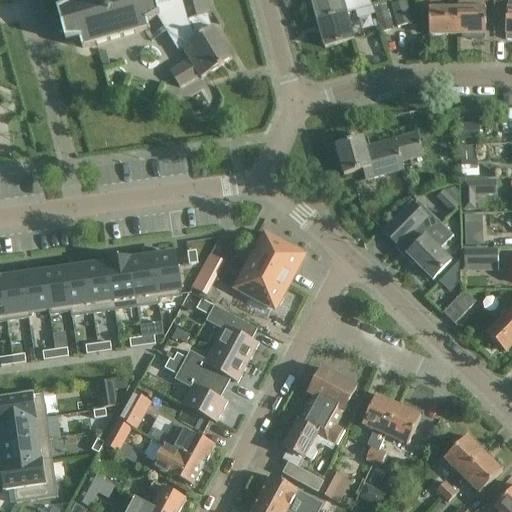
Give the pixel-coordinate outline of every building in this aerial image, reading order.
[(58,0),(61,9),(57,11),(66,43),(80,42),(82,49),(149,31),(147,23),(157,18),(185,10),(190,26),(208,21),(206,16),(208,16),(203,0),(58,0)] [(311,0),(317,23),(346,15),(371,8),(369,0),(311,0)] [(485,2),(497,2),(496,0),(483,0),(483,1),(458,0),(458,11),(457,11),(457,36),(485,36),(485,2)] [(505,36),(511,36),(511,0),(509,1),(509,0),(496,0),(497,2),(508,2),(507,10),(505,36)] [(405,2),(391,6),(398,29),(412,25),(405,2)] [(386,7),(374,11),(381,33),(393,30),(386,7)] [(185,10),(157,18),(177,50),(181,48),(190,62),(171,73),(180,89),(199,77),(201,79),(232,61),(212,29),(210,30),(208,21),(190,26),(185,10)] [(429,37),(457,36),(457,11),(429,11),(429,37)] [(346,15),(317,23),(325,49),(354,41),(346,15)] [(370,16),(358,19),(361,31),(373,28),(370,16)] [(378,36),(368,39),(370,46),(380,44),(378,36)] [(459,144),(479,144),(479,125),(459,126),(459,144)] [(335,147),(344,177),(363,172),(366,182),(404,171),(402,164),(424,157),(420,143),(412,145),(410,137),(366,149),(363,139),(335,147)] [(478,162),(461,162),(461,179),(479,179),(478,162)] [(496,181),(462,182),(463,213),(475,212),(475,198),(496,197),(496,181)] [(411,204),(383,232),(402,251),(399,254),(404,259),(407,256),(408,257),(426,239),(428,240),(436,232),(442,226),(417,202),(413,206),(411,204)] [(426,239),(408,257),(432,281),(446,267),(451,263),(439,251),(453,237),(442,226),(436,232),(428,240),(426,239)] [(303,258),(277,244),(265,237),(236,290),(275,311),(303,258)] [(203,249),(196,260),(202,264),(209,253),(203,249)] [(464,274),(498,274),(498,267),(498,254),(498,250),(464,250),(464,274)] [(176,254),(152,258),(158,302),(160,301),(180,298),(180,300),(183,300),(176,254)] [(209,255),(190,290),(206,299),(225,264),(209,255)] [(152,258),(131,261),(138,309),(161,306),(160,301),(158,302),(152,258)] [(107,265),(86,268),(93,316),(115,313),(108,261),(107,261),(107,265)] [(109,261),(108,261),(115,313),(138,309),(131,261),(109,264),(109,261)] [(86,268),(66,271),(72,314),(70,314),(71,317),(69,317),(69,319),(93,316),(86,268)] [(66,271),(44,274),(50,313),(48,313),(49,317),(70,314),(72,314),(66,271)] [(44,274),(23,277),(28,316),(29,315),(48,313),(50,313),(44,274)] [(23,277),(1,280),(7,323),(30,320),(29,315),(28,316),(23,277)] [(201,302),(196,311),(210,318),(208,323),(225,332),(216,347),(247,364),(253,352),(255,353),(259,345),(255,342),(254,344),(251,342),(257,332),(215,309),(201,302)] [(293,305),(286,318),(292,321),(299,307),(293,305)] [(507,314),(505,312),(499,318),(501,320),(487,335),(506,353),(511,346),(511,311),(511,312),(510,311),(507,314)] [(154,337),(141,339),(143,348),(155,346),(154,337)] [(141,339),(129,341),(130,350),(143,348),(141,339)] [(110,344),(98,345),(99,354),(112,353),(110,344)] [(98,345),(85,347),(86,356),(99,354),(98,345)] [(175,358),(173,362),(183,367),(225,390),(231,379),(235,381),(233,383),(238,386),(242,377),(240,376),(247,364),(216,347),(207,364),(190,355),(187,361),(177,355),(175,358)] [(68,350),(55,351),(56,360),(69,359),(68,350)] [(55,351),(42,353),(43,362),(56,360),(55,351)] [(25,356),(12,358),(13,367),(26,365),(25,356)] [(12,358),(0,359),(0,364),(0,368),(13,367),(12,358)] [(183,367),(176,381),(193,390),(185,406),(215,422),(222,410),(224,411),(228,403),(224,401),(223,402),(220,401),(225,390),(183,367)] [(313,398),(299,424),(319,435),(318,437),(335,446),(343,432),(335,428),(340,419),(357,389),(322,370),(308,395),(313,398)] [(94,387),(100,410),(117,406),(111,383),(94,387)] [(140,385),(137,390),(149,397),(152,391),(140,385)] [(92,392),(64,395),(66,413),(94,409),(92,392)] [(43,395),(0,401),(0,428),(47,421),(43,395)] [(133,397),(119,421),(136,431),(149,407),(133,397)] [(376,398),(368,416),(363,426),(374,431),(367,447),(371,449),(366,460),(374,464),(380,452),(386,437),(399,408),(376,398)] [(408,446),(413,436),(421,418),(399,408),(386,437),(408,446)] [(106,411),(93,412),(94,421),(107,419),(106,411)] [(47,421),(0,428),(0,448),(49,441),(47,421)] [(119,456),(134,430),(119,421),(104,446),(119,456)] [(288,465),(299,471),(306,459),(310,461),(313,461),(317,453),(316,450),(312,447),(318,437),(319,435),(299,424),(298,424),(284,450),(288,451),(282,461),(288,465)] [(157,431),(152,439),(167,447),(182,455),(204,467),(215,448),(175,426),(169,437),(157,431)] [(467,438),(453,453),(445,461),(462,478),(484,456),(467,438)] [(49,441),(0,448),(0,460),(0,464),(1,467),(1,468),(52,461),(49,441)] [(97,441),(91,452),(98,456),(104,445),(97,441)] [(204,467),(182,455),(167,447),(155,470),(170,479),(172,476),(193,488),(204,467)] [(380,452),(374,464),(380,467),(386,455),(380,452)] [(484,456),(462,478),(480,496),(502,473),(484,456)] [(1,467),(0,467),(4,495),(9,494),(11,506),(58,499),(52,461),(1,468),(1,467)] [(311,490),(320,495),(324,484),(299,471),(288,465),(283,475),(311,490)] [(324,484),(320,495),(339,506),(351,483),(330,472),(324,484)] [(271,478),(260,499),(284,511),(287,511),(298,493),(271,478)] [(442,498),(451,489),(445,483),(436,492),(442,498)] [(153,509),(157,511),(180,511),(186,501),(154,484),(150,492),(159,497),(153,509)] [(366,485),(358,499),(379,509),(386,496),(366,485)] [(76,500),(93,510),(99,497),(83,488),(76,500)] [(457,495),(451,489),(442,498),(448,504),(457,495)] [(511,511),(511,491),(494,510),(496,511),(511,511)] [(284,511),(260,499),(252,511),(284,511)]
